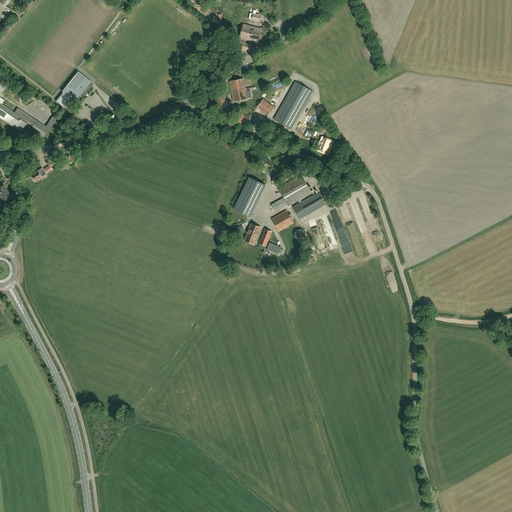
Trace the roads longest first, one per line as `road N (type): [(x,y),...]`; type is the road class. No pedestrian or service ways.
road 1 (unclassified): [(435,511),(415,432),(414,315),(377,197),(355,176),(214,121),(188,100)]
road 2 (primary): [(87,511),(68,410),(6,283)]
road 3 (unclassified): [(0,155),(53,151),(132,129),(188,100)]
road 4 (unclassified): [(188,100),(335,0)]
